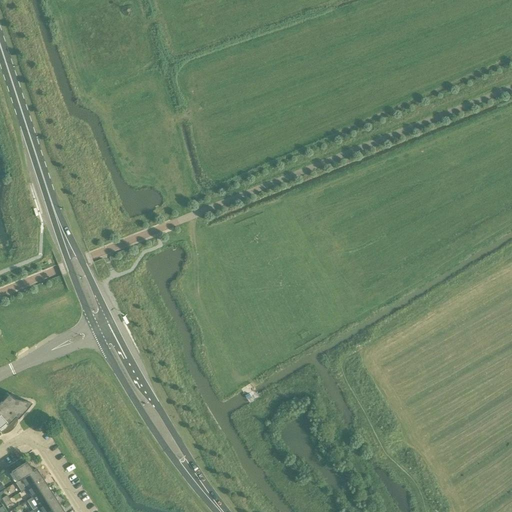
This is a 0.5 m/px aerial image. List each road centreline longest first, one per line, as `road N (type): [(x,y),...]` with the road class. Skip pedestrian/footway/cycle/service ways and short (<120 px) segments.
road 1 (secondary): [(104,326),(69,252),(0,43)]
road 2 (secondary): [(222,511),(170,442),(104,326)]
road 3 (track): [(216,342),(195,292),(194,215)]
road 4 (residential): [(82,511),(39,446),(21,440),(0,453)]
